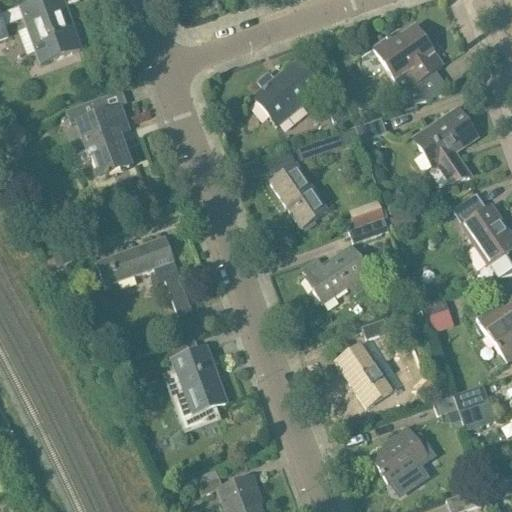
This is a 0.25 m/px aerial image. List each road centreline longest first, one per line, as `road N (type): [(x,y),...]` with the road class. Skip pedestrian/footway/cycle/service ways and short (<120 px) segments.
road 1 (residential): [(323,511),(167,72)]
road 2 (residential): [(167,72),(369,0)]
